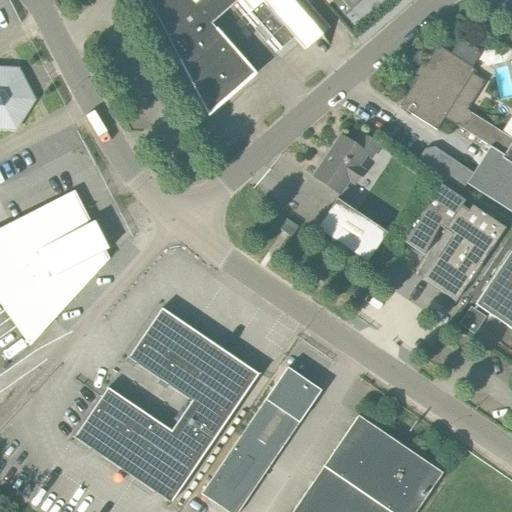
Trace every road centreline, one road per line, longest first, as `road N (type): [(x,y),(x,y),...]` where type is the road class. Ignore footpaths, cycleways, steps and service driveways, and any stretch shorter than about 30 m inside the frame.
road 1 (unclassified): [(511,453),(179,219)]
road 2 (unclassified): [(179,219),(440,0)]
road 3 (unclassified): [(179,219),(138,178),(38,0)]
road 4 (unclassified): [(54,360),(179,219)]
